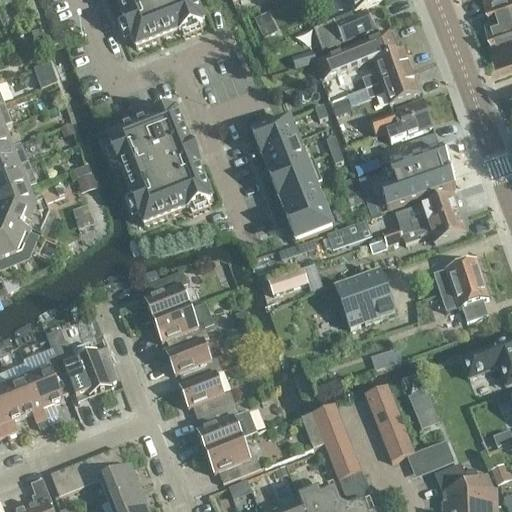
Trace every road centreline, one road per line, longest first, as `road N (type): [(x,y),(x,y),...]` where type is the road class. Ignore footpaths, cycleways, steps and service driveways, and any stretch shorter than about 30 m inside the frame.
road 1 (tertiary): [(511,196),(436,0)]
road 2 (residential): [(180,62),(249,243)]
road 3 (residential): [(80,0),(117,85),(180,62)]
road 4 (residential): [(0,482),(148,424)]
